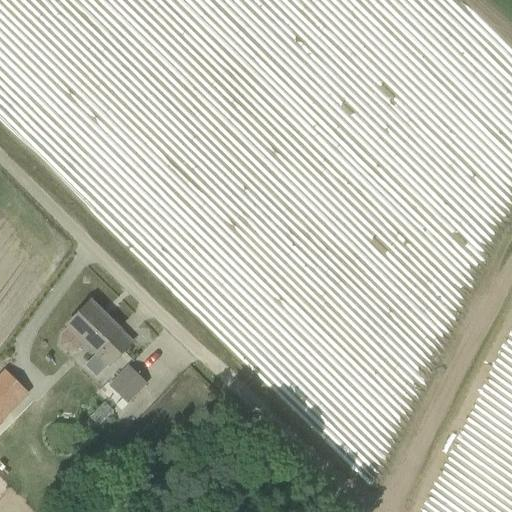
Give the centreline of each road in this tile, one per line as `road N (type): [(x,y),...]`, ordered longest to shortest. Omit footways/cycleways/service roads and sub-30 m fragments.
road 1 (track): [(387,511),(511,270)]
road 2 (track): [(350,511),(166,329)]
road 3 (residential): [(166,329),(0,166)]
